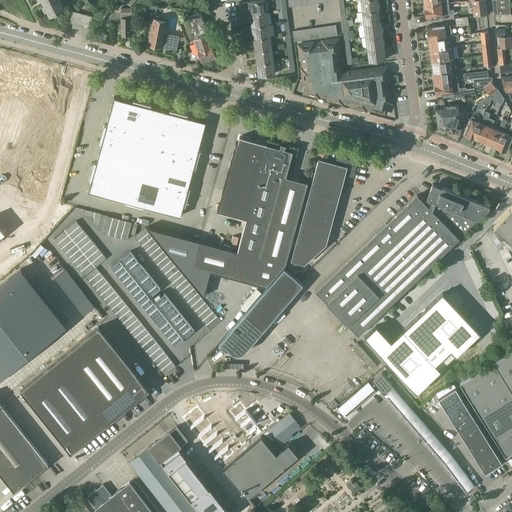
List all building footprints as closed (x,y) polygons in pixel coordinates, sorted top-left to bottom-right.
[(59,0),(51,0),(43,4),(49,15),(64,8),(59,0)] [(249,14),(266,12),(264,0),(256,0),(248,1),(249,14)] [(379,10),(377,0),(360,0),(362,12),(379,10)] [(485,0),(471,0),(473,16),(487,14),(485,0)] [(492,0),(494,12),(510,12),(509,0),(492,0)] [(448,14),(447,3),(424,6),(424,7),(423,8),(424,11),(425,12),(426,17),(448,14)] [(151,5),(148,19),(153,20),(151,28),(148,44),(160,47),(160,46),(164,47),(165,48),(176,50),(179,37),(167,34),(167,33),(163,32),(163,31),(162,31),(164,21),(155,19),(157,6),(151,5)] [(120,19),(121,37),(129,36),(129,21),(131,21),(131,8),(120,8),(120,13),(118,13),(118,19),(120,19)] [(73,10),(70,22),(93,29),(96,17),(73,10)] [(364,24),(380,22),(379,10),(362,12),(364,24)] [(266,12),(249,14),(251,26),(268,24),(266,12)] [(510,12),(494,12),(497,14),(500,14),(500,22),(511,22),(510,12)] [(208,61),(216,59),(200,15),(180,22),(187,41),(193,39),(201,60),(207,58),(208,61)] [(467,16),(457,17),(455,18),(456,26),(468,24),(467,16)] [(342,19),(343,27),(347,26),(353,25),(352,19),(346,20),(346,18),(342,19)] [(366,36),(382,34),(380,22),(364,24),(366,36)] [(269,36),(268,24),(251,26),(253,39),(269,36)] [(428,39),(452,35),(450,24),(427,27),(428,33),(427,34),(427,37),(428,38),(428,39)] [(343,31),(344,39),(354,38),(353,30),(348,30),(343,31)] [(482,42),(490,41),(489,31),(481,32),(482,42)] [(367,48),(384,46),(382,34),(366,36),(367,48)] [(430,49),(431,50),(446,48),(446,42),(459,40),(458,34),(452,35),(428,39),(429,39),(430,44),(429,45),(429,48),(430,49)] [(269,36),(253,39),(255,51),(271,49),(269,36)] [(508,47),(510,47),(511,47),(511,36),(499,36),(500,48),(508,47)] [(390,102),(386,67),(340,73),(340,71),(336,40),(298,45),(303,83),(304,83),(307,84),(304,94),(365,110),(365,108),(384,113),(384,112),(385,112),(387,105),(386,103),(390,102)] [(483,54),(491,53),(490,41),(481,43),(483,54)] [(385,59),(384,46),(367,48),(369,61),(385,59)] [(446,48),(431,50),(431,55),(430,56),(431,59),(432,60),(432,61),(454,58),(459,57),(457,46),(452,47),(446,48)] [(271,49),(255,51),(256,63),(273,61),(271,49)] [(493,65),(491,53),(483,54),(484,66),(493,65)] [(432,61),(432,62),(431,63),(432,66),(433,67),(433,72),(449,70),(455,69),(454,58),(432,61)] [(273,61),(256,63),(258,76),(275,74),(273,61)] [(500,73),(511,72),(511,64),(500,64),(500,73)] [(449,70),(433,72),(434,72),(432,74),(432,78),(433,79),(434,79),(435,83),(434,83),(457,80),(457,75),(450,76),(449,70)] [(485,77),(473,79),(474,82),(475,91),(484,87),(492,79),(492,77),(485,77)] [(434,83),(434,84),(433,85),(434,88),(435,89),(436,95),(452,93),(453,97),(462,96),(474,94),(474,88),(466,89),(466,87),(458,88),(457,80),(434,83)] [(508,92),(511,91),(511,80),(502,81),(506,92),(508,92)] [(486,92),(494,86),(491,82),(483,89),(486,92)] [(494,86),(486,92),(490,96),(491,95),(497,90),(494,86)] [(481,102),(482,102),(488,104),(489,104),(491,96),(481,102)] [(94,162),(89,181),(90,181),(92,182),(89,191),(112,197),(124,201),(125,201),(125,203),(142,208),(143,209),(144,206),(179,216),(182,206),(184,207),(189,188),(187,187),(192,169),(194,170),(200,151),(197,150),(205,122),(186,117),(187,115),(168,110),(168,112),(150,107),(151,105),(132,100),(131,102),(115,97),(107,126),(105,125),(104,125),(99,144),(100,144),(102,145),(97,163),(95,162),(94,162)] [(438,125),(457,110),(463,106),(463,103),(456,104),(444,106),(444,108),(435,109),(438,125)] [(480,124),(474,139),(474,138),(485,142),(491,128),(485,125),(490,113),(491,114),(494,107),(489,104),(486,111),(480,124)] [(457,110),(438,125),(452,131),(456,124),(458,125),(463,113),(457,110)] [(471,118),(470,118),(463,134),(474,139),(480,124),(475,121),(476,118),(472,116),(471,118)] [(498,130),(491,128),(485,142),(495,146),(501,132),(502,132),(507,120),(503,118),(498,130)] [(506,151),(511,138),(511,128),(509,128),(507,134),(502,132),(501,132),(495,146),(495,147),(506,151)] [(236,142),(217,211),(245,219),(265,144),(240,137),(238,143),(237,142),(236,142)] [(246,219),(238,251),(259,257),(282,175),(286,176),(293,151),(292,151),(285,149),(286,145),(286,144),(280,143),(281,144),(280,148),(279,148),(270,145),(270,146),(266,145),(266,144),(265,144),(245,219),(246,219)] [(318,154),(326,157),(329,148),(321,145),(318,154)] [(319,159),(300,229),(327,236),(344,175),(353,177),(357,161),(336,155),(334,163),(319,159)] [(282,175),(259,257),(284,263),(307,182),(286,176),(282,175)] [(416,195),(316,290),(358,334),(401,294),(410,285),(432,264),(439,258),(449,248),(460,238),(459,237),(461,236),(468,228),(478,220),(477,219),(487,210),(488,209),(489,207),(490,206),(487,205),(441,186),(441,187),(432,184),(425,199),(417,195),(416,196),(416,195)] [(500,232),(511,218),(511,205),(493,227),(494,227),(500,232)] [(82,214),(94,217),(95,211),(84,208),(82,214)] [(92,223),(98,225),(101,213),(95,211),(94,217),(92,223)] [(97,228),(103,230),(107,215),(101,213),(98,225),(97,228)] [(108,234),(113,216),(107,215),(103,230),(102,232),(108,234)] [(115,235),(119,218),(113,216),(108,234),(115,235)] [(121,237),(126,220),(119,218),(115,235),(121,237)] [(511,218),(500,232),(506,237),(511,230),(511,218)] [(129,233),(132,221),(126,220),(121,237),(127,239),(129,233)] [(69,234),(80,225),(76,221),(65,229),(69,234)] [(135,235),(138,223),(132,221),(129,233),(135,235)] [(73,239),(84,230),(80,225),(69,234),(73,239)] [(134,236),(138,241),(149,232),(145,227),(134,236)] [(197,240),(147,227),(203,294),(209,271),(265,286),(284,263),(259,257),(238,251),(236,250),(197,240)] [(58,243),(69,234),(65,229),(55,238),(58,243)] [(300,229),(291,260),(304,263),(325,244),(327,236),(300,229)] [(77,243),(88,235),(84,230),(73,239),(77,243)] [(142,246),(152,237),(149,232),(138,241),(142,246)] [(62,248),(73,239),(69,234),(58,243),(62,248)] [(81,248),(91,239),(88,235),(77,243),(81,248)] [(145,250),(156,241),(152,237),(142,246),(145,250)] [(66,252),(77,243),(73,239),(62,248),(66,252)] [(84,253),(95,244),(91,239),(81,248),(84,253)] [(149,255),(160,246),(156,241),(145,250),(149,255)] [(70,257),(81,248),(77,243),(66,252),(70,257)] [(88,257),(99,249),(95,244),(84,253),(88,257)] [(153,260),(164,251),(160,246),(149,255),(153,260)] [(73,262),(84,253),(81,248),(70,257),(73,262)] [(92,262),(103,253),(99,249),(88,257),(92,262)] [(130,251),(121,259),(125,263),(134,256),(130,251)] [(157,264),(167,255),(164,251),(153,260),(157,264)] [(77,266),(88,257),(84,253),(73,262),(77,266)] [(92,262),(96,267),(106,258),(103,253),(92,262)] [(171,260),(167,255),(157,264),(160,269),(171,260)] [(134,256),(125,263),(128,268),(138,260),(134,256)] [(81,271),(92,262),(88,257),(77,266),(81,271)] [(121,259),(111,266),(115,271),(125,263),(121,259)] [(138,260),(128,268),(132,273),(141,265),(138,260)] [(164,274),(175,265),(171,260),(160,269),(164,274)] [(85,276),(96,267),(92,262),(81,271),(85,276)] [(125,263),(115,271),(119,275),(128,268),(125,263)] [(141,265),(132,273),(136,277),(145,270),(141,265)] [(168,278),(179,269),(175,265),(164,274),(168,278)] [(85,276),(89,281),(99,272),(96,267),(85,276)] [(284,267),(219,343),(227,349),(228,348),(229,347),(232,349),(234,350),(236,351),(239,351),(240,351),(242,350),(244,348),(245,347),(248,344),(248,343),(249,344),(302,283),(284,267)] [(0,378),(66,325),(21,268),(0,284),(0,378)] [(128,268),(119,275),(123,280),(132,273),(128,268)] [(172,283),(183,274),(179,269),(168,278),(172,283)] [(145,270),(136,277),(140,282),(149,274),(145,270)] [(89,281),(92,285),(103,277),(99,272),(89,281)] [(132,273),(123,280),(127,285),(136,277),(132,273)] [(149,274),(140,282),(143,287),(153,279),(149,274)] [(175,288),(186,279),(183,274),(172,283),(175,288)] [(92,285),(96,290),(107,281),(103,277),(92,285)] [(136,277),(127,285),(130,289),(140,282),(136,277)] [(153,279),(143,287),(147,291),(157,284),(153,279)] [(179,292),(190,283),(186,279),(175,288),(179,292)] [(96,290),(100,295),(111,286),(107,281),(96,290)] [(140,282),(130,289),(134,294),(143,287),(140,282)] [(183,297),(194,288),(190,283),(179,292),(183,297)] [(157,284),(147,291),(151,296),(152,295),(160,288),(157,284)] [(100,295),(104,299),(115,291),(111,286),(100,295)] [(143,287),(134,294),(138,299),(147,291),(143,287)] [(187,302),(198,293),(194,288),(183,297),(187,302)] [(115,291),(104,299),(107,304),(118,295),(115,291)] [(147,291),(138,299),(142,303),(151,296),(147,291)] [(156,299),(155,301),(159,305),(168,298),(164,293),(156,299)] [(191,306),(201,297),(198,293),(187,302),(191,306)] [(376,325),(364,336),(416,392),(480,332),(442,293),(391,341),(376,325)] [(118,295),(107,304),(111,309),(122,300),(118,295)] [(151,296),(142,303),(145,308),(155,301),(156,299),(152,295),(151,296)] [(194,311),(205,302),(201,297),(191,306),(194,311)] [(168,298),(159,305),(162,310),(172,302),(168,298)] [(122,300),(111,309),(115,313),(126,305),(122,300)] [(145,308),(149,313),(159,305),(155,301),(145,308)] [(172,302),(162,310),(166,315),(175,307),(172,302)] [(198,316),(209,307),(205,302),(194,311),(198,316)] [(126,305),(115,313),(119,318),(130,309),(126,305)] [(159,305),(149,313),(153,317),(162,310),(159,305)] [(175,307),(166,315),(170,319),(179,312),(175,307)] [(202,320),(213,311),(209,307),(198,316),(202,320)] [(130,309),(119,318),(123,323),(133,314),(130,309)] [(153,317),(157,322),(166,315),(162,310),(153,317)] [(206,325),(216,316),(213,311),(202,320),(206,325)] [(179,312),(170,319),(174,324),(183,316),(179,312)] [(126,327),(137,319),(133,314),(123,323),(126,327)] [(166,315),(157,322),(160,327),(170,319),(166,315)] [(183,316),(174,324),(177,329),(187,321),(183,316)] [(206,325),(209,330),(220,321),(216,316),(206,325)] [(130,332),(141,323),(137,319),(126,327),(130,332)] [(160,327),(164,331),(174,324),(170,319),(160,327)] [(187,321),(177,329),(181,333),(190,326),(187,321)] [(134,337),(145,328),(141,323),(130,332),(134,337)] [(174,324),(164,331),(168,336),(177,329),(174,324)] [(110,421),(149,389),(99,326),(60,358),(110,421)] [(190,326),(181,333),(185,338),(194,330),(190,326)] [(138,341),(148,333),(145,328),(134,337),(138,341)] [(168,336),(172,341),(181,333),(177,329),(168,336)] [(141,346),(152,337),(148,333),(138,341),(141,346)] [(181,333),(172,341),(176,345),(185,338),(181,333)] [(141,346),(145,351),(156,342),(152,337),(141,346)] [(156,342),(145,351),(149,355),(160,347),(156,342)] [(372,367),(376,364),(356,342),(351,346),(365,362),(366,361),(372,367)] [(160,347),(149,355),(153,360),(164,351),(160,347)] [(511,349),(460,382),(506,454),(511,450),(511,349)] [(164,351),(153,360),(156,365),(167,356),(164,351)] [(167,356),(156,365),(160,369),(171,361),(167,356)] [(102,427),(110,421),(60,358),(20,389),(71,452),(102,427)] [(171,361),(160,369),(164,374),(175,365),(171,361)] [(384,394),(394,386),(382,372),(372,380),(384,394)] [(455,387),(439,397),(486,471),(502,461),(455,387)] [(0,472),(14,490),(38,471),(47,464),(48,463),(49,462),(40,452),(0,402),(0,401),(0,472)] [(257,402),(246,411),(252,418),(263,409),(257,402)] [(241,403),(230,412),(236,420),(246,411),(241,403)] [(197,407),(182,419),(190,428),(191,428),(205,416),(197,407)] [(263,409),(252,418),(258,425),(269,416),(263,409)] [(236,420),(241,427),(252,418),(246,411),(236,420)] [(274,438),(280,445),(292,435),(291,433),(300,426),(289,412),(263,432),(272,439),(274,438)] [(205,416),(191,428),(198,437),(212,426),(205,416)] [(269,416),(258,425),(263,432),(274,423),(269,416)] [(241,427),(247,434),(258,425),(252,418),(241,427)] [(149,446),(131,461),(170,511),(201,511),(198,508),(191,499),(183,489),(176,480),(168,470),(160,460),(178,447),(177,446),(187,438),(176,425),(170,430),(169,428),(148,445),(149,446)] [(258,425),(247,434),(252,441),(263,432),(258,425)] [(212,426),(198,437),(204,444),(218,433),(212,426)] [(218,433),(204,444),(209,451),(223,440),(218,433)] [(223,467),(247,496),(298,454),(288,442),(276,453),(261,435),(223,467)] [(223,440),(209,451),(215,458),(229,447),(223,440)] [(178,447),(160,460),(168,470),(186,457),(178,447)] [(229,447),(215,458),(221,465),(235,454),(229,447)] [(186,457),(168,470),(176,480),(193,466),(186,457)] [(193,466),(176,480),(183,489),(200,476),(193,466)] [(200,476),(183,489),(191,499),(208,485),(200,476)] [(154,511),(129,480),(112,494),(103,483),(86,496),(95,506),(95,507),(99,511),(89,511),(80,499),(62,511),(154,511)] [(355,480),(348,486),(354,493),(361,487),(355,480)] [(208,485),(191,499),(198,508),(215,494),(208,485)] [(215,494),(198,508),(201,511),(212,511),(223,504),(215,494)]
